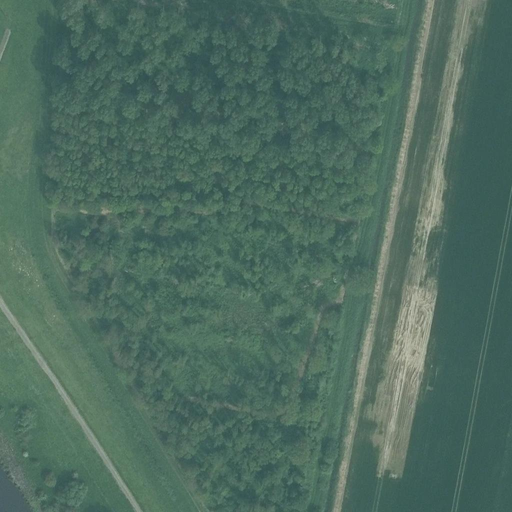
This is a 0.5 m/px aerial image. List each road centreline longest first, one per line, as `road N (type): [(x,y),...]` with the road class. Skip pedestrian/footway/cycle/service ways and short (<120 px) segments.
road 1 (track): [(62,0),(40,204),(44,248),(203,511)]
road 2 (track): [(309,511),(391,97)]
road 3 (unclassified): [(137,511),(0,301)]
